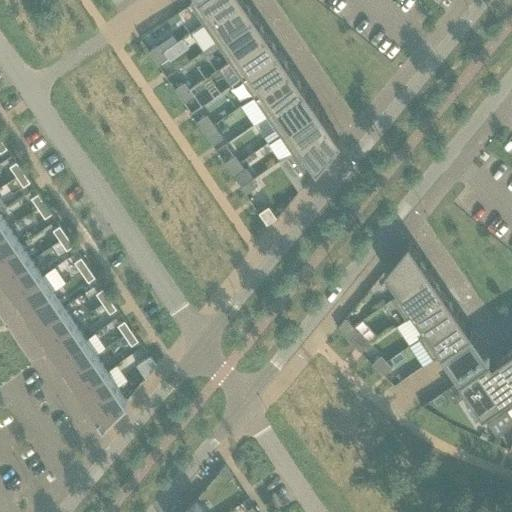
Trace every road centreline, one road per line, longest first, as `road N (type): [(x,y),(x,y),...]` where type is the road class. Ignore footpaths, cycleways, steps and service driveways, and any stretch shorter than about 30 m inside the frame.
road 1 (residential): [(490,0),(201,349)]
road 2 (residential): [(243,406),(511,83)]
road 3 (residential): [(201,349),(0,55)]
road 4 (residential): [(201,349),(69,511)]
road 5 (residential): [(155,511),(243,406)]
road 6 (unclassified): [(243,406),(310,511)]
